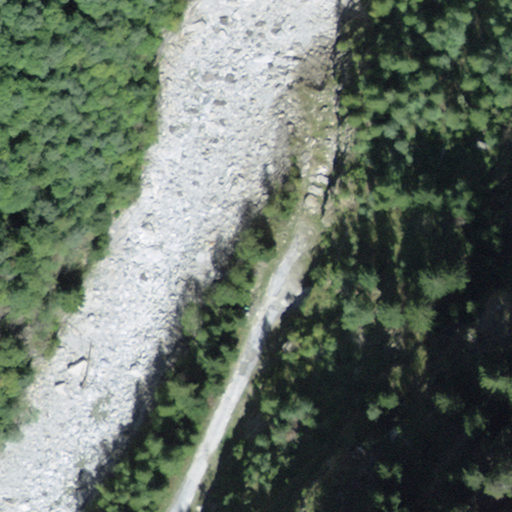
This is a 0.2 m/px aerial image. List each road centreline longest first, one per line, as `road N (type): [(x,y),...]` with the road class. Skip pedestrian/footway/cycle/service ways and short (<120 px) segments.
road 1 (track): [(185,511),(300,252),(321,185)]
road 2 (track): [(272,308),(304,311),(429,279),(511,212)]
